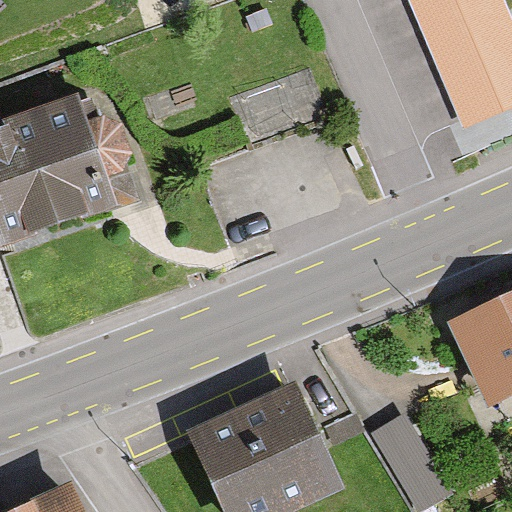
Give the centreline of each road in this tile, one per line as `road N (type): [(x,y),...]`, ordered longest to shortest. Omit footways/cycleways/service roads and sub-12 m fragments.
road 1 (secondary): [(64,390),(511,202)]
road 2 (residential): [(64,390),(81,436),(132,511)]
